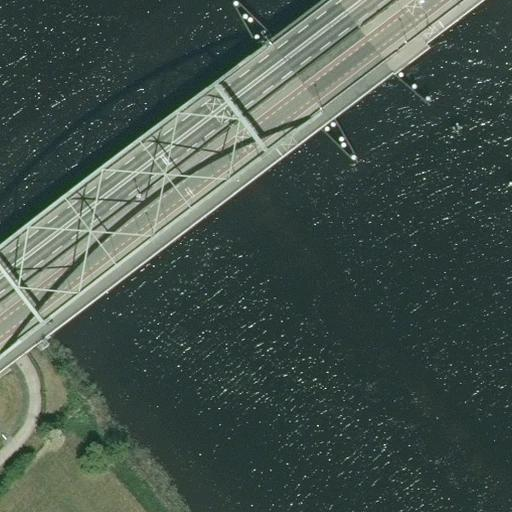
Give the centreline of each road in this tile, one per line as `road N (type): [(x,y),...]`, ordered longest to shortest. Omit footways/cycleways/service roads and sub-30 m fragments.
road 1 (tertiary): [(0,326),(429,0)]
road 2 (primary): [(0,275),(365,0)]
